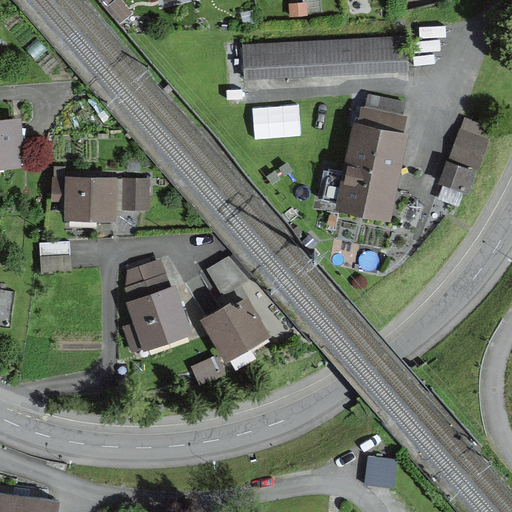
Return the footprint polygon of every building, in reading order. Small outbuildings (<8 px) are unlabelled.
[(156,0),(160,14),(190,8),(188,0),(156,0)] [(402,41),(250,52),(253,88),(405,77),(402,41)] [(402,130),(351,119),(331,216),(382,227),(402,130)] [(17,125),(0,126),(0,167),(19,167),(17,125)] [(488,134),(462,125),(448,165),(473,175),(488,134)] [(447,171),(438,193),(460,202),(470,180),(447,171)] [(148,183),(60,182),(60,231),(114,231),(114,214),(148,214),(148,183)] [(66,247),(37,248),(37,260),(66,259),(66,247)] [(241,284),(223,259),(202,274),(220,299),(241,284)] [(160,268),(125,279),(132,300),(116,305),(131,352),(182,335),(160,268)] [(235,299),(188,323),(207,358),(183,370),(192,387),(215,375),(209,364),(256,339),(235,299)] [(366,461),(363,488),(390,490),(392,464),(366,461)] [(0,511),(53,511),(54,506),(0,497),(0,511)]
